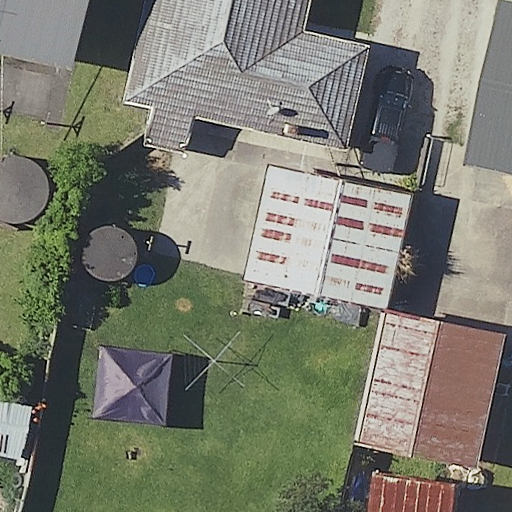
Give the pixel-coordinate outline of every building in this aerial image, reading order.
[(35,0),(0,0),(0,48),(25,53),(35,0)] [(277,0),(117,0),(99,97),(319,140),(338,40),(272,27),(277,0)] [(511,0),(491,0),(455,158),(511,170),(511,0)] [(384,185),(247,155),(221,275),(358,304),(384,185)] [(486,331),(364,308),(340,436),(461,459),(486,331)] [(432,511),(435,473),(349,467),(346,511),(432,511)]
